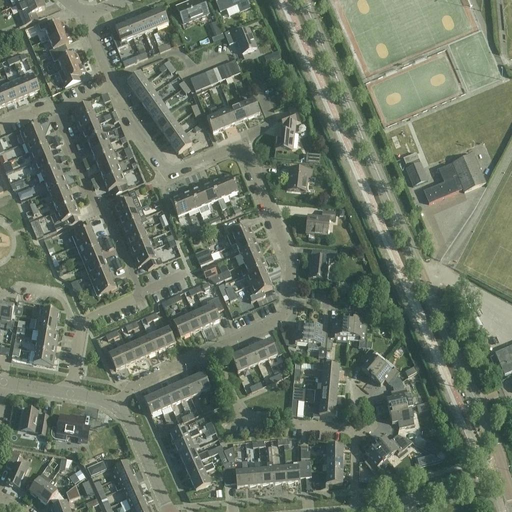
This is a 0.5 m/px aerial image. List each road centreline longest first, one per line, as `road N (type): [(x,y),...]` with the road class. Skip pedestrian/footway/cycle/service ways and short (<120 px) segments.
road 1 (tertiary): [(503,470),(302,0)]
road 2 (residential): [(141,294),(55,110)]
road 3 (residential): [(240,150),(165,170),(113,86)]
road 4 (residential): [(287,303),(289,256),(240,150)]
road 5 (residential): [(354,510),(503,470)]
road 6 (residential): [(114,406),(170,511)]
